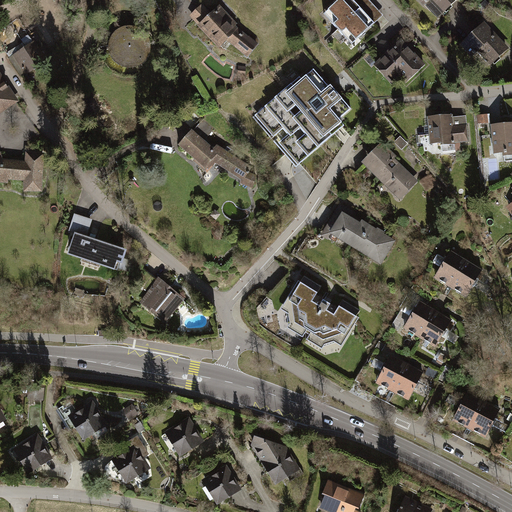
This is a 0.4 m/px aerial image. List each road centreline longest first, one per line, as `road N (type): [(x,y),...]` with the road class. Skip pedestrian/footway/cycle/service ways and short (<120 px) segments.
road 1 (residential): [(222,304),(104,202),(0,58)]
road 2 (secondary): [(222,384),(327,415),(511,506)]
road 3 (residential): [(235,341),(257,344),(338,395),(511,480)]
road 4 (secondary): [(0,352),(222,384)]
road 5 (residential): [(222,304),(302,221),(348,149)]
road 6 (residential): [(0,491),(166,511)]
